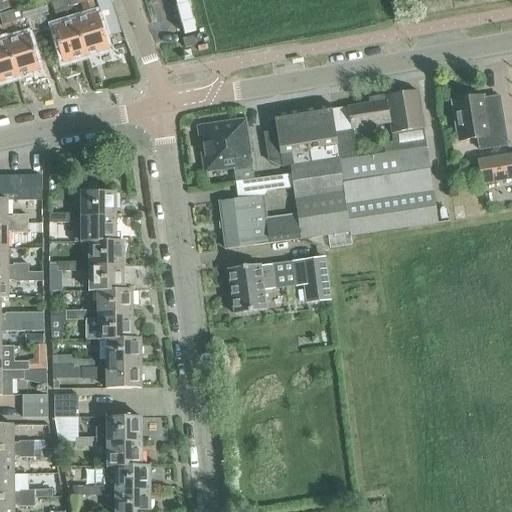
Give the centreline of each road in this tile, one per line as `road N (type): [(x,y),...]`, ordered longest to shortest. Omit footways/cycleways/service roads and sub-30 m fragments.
road 1 (residential): [(215,511),(156,106)]
road 2 (tertiary): [(156,106),(511,43)]
road 3 (tertiary): [(0,140),(156,106)]
